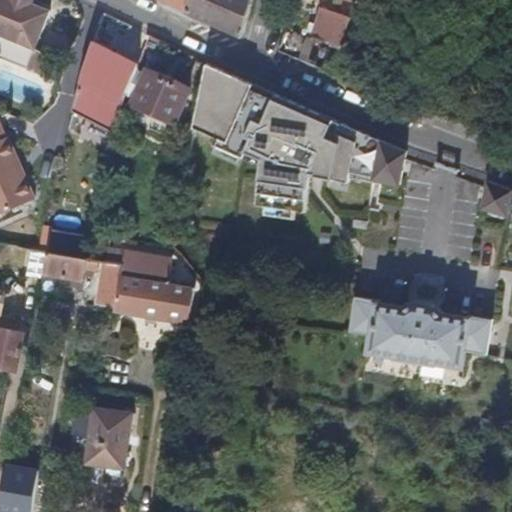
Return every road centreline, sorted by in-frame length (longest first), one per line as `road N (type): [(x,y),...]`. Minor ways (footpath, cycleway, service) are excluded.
road 1 (unclassified): [(256,65),(511,177)]
road 2 (unclassified): [(108,0),(256,65)]
